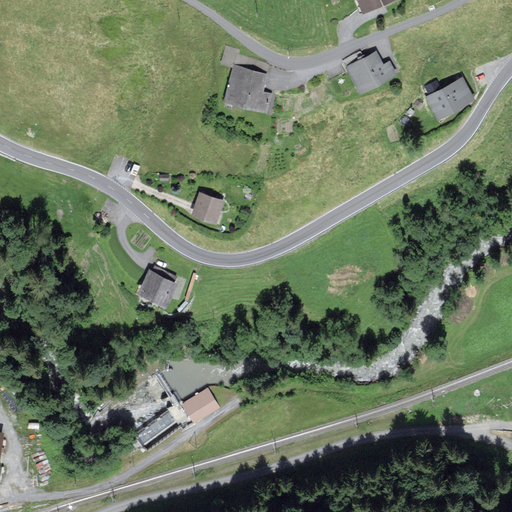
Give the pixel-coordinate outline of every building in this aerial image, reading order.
[(359,0),(363,9),(384,0),(359,0)] [(227,101),(266,112),(271,94),(264,92),(267,74),(237,65),(240,51),(227,47),(222,64),(235,68),(227,101)] [(348,66),(361,90),(395,72),(389,61),(383,64),(376,52),(348,66)] [(462,77),(427,96),(439,117),(474,97),(462,77)] [(226,201),(202,192),(194,215),(218,224),(226,201)] [(155,271),(152,269),(143,292),(172,305),(181,282),(155,271)] [(219,409),(207,389),(182,404),(195,424),(219,409)] [(169,409),(136,432),(144,443),(177,420),(169,409)]
